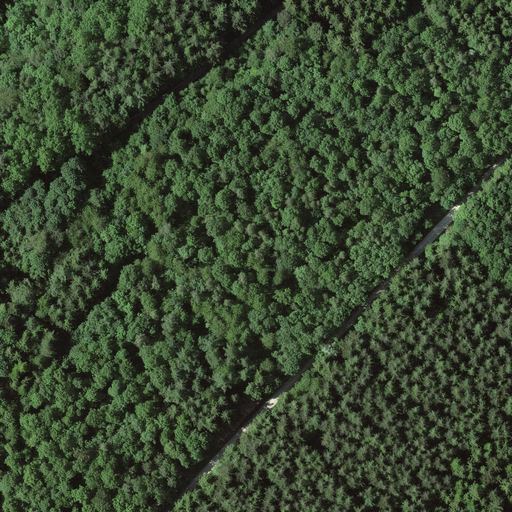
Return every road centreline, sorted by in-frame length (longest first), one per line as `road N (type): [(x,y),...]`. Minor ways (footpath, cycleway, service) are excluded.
road 1 (track): [(165,511),(511,147)]
road 2 (track): [(0,208),(289,0)]
